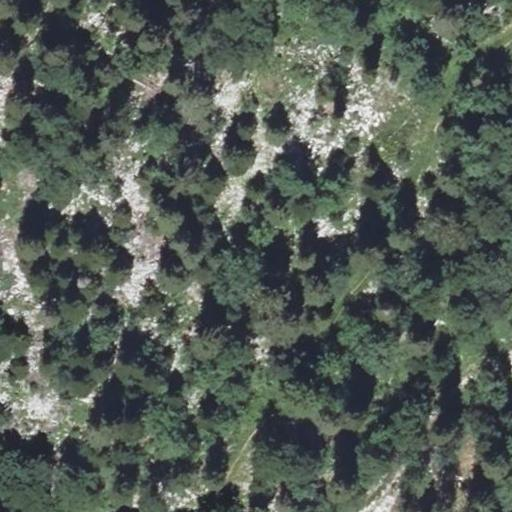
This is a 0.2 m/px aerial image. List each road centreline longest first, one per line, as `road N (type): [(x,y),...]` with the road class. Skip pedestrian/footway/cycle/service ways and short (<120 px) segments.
road 1 (track): [(511,36),(463,78),(380,262),(189,511)]
road 2 (track): [(336,511),(372,491),(400,440),(443,392),(480,374),(511,392)]
